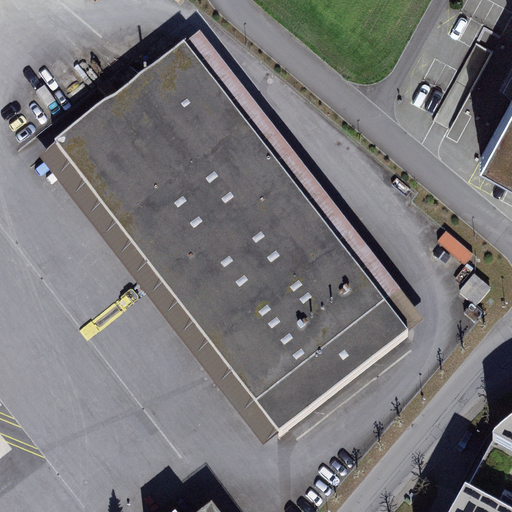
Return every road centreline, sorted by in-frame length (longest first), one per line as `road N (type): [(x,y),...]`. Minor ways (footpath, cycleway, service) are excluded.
road 1 (unknown): [(156,443),(181,446),(229,473),(280,467),(358,404),(426,327),(435,294),(427,274),(267,103)]
road 2 (unknown): [(10,230),(156,443)]
road 3 (residential): [(511,345),(365,511)]
road 4 (unclassified): [(393,124),(228,0)]
road 5 (unclassified): [(511,219),(393,124)]
road 6 (unclassified): [(465,0),(393,124)]
road 7 (unknown): [(52,511),(156,443)]
